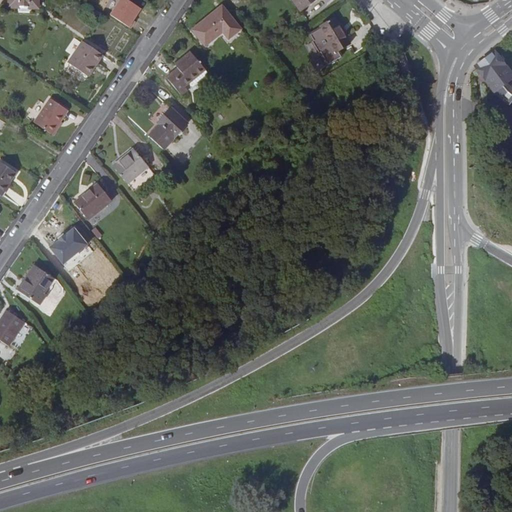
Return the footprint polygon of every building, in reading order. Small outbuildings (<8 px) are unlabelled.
[(37,10),(37,0),(8,0),(8,7),(18,8),(28,9),(37,10)] [(297,0),(304,9),(318,0),(297,0)] [(244,30),(243,27),(225,6),(195,31),(207,46),(224,32),(231,41),(244,30)] [(325,50),(333,62),(345,53),(342,48),(353,40),(337,15),(323,24),(325,26),(314,33),(318,39),(316,40),(324,51),(325,50)] [(97,65),(103,56),(83,43),(68,65),(86,77),(95,63),(97,65)] [(496,78),(511,66),(511,57),(505,49),(486,64),(496,78)] [(189,91),(187,88),(207,71),(193,53),(177,66),(179,69),(169,78),(184,95),(189,91)] [(511,66),(496,78),(505,90),(509,87),(511,84),(511,66)] [(61,116),(65,110),(51,100),(35,124),(52,135),(63,117),(61,116)] [(164,151),(190,123),(172,105),(145,133),(164,151)] [(158,175),(135,151),(116,169),(137,194),(158,175)] [(9,185),(17,175),(0,162),(0,195),(8,184),(9,185)] [(91,221),(116,202),(101,185),(77,203),(91,221)] [(59,283),(37,268),(19,294),(41,310),(59,283)] [(28,327),(8,314),(0,326),(0,343),(10,352),(28,327)]
